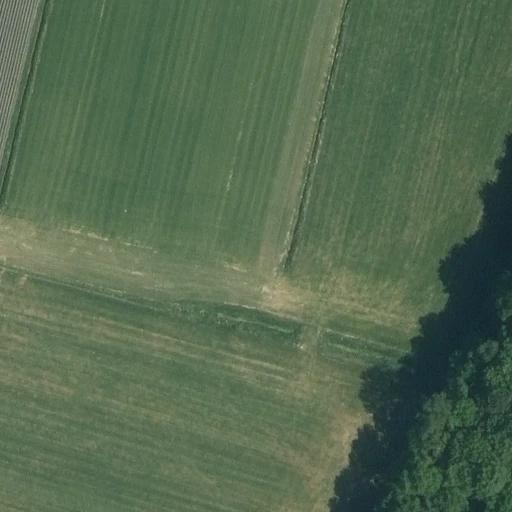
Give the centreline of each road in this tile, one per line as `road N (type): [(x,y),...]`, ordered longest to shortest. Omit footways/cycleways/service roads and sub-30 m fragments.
road 1 (unknown): [(511,338),(431,511)]
road 2 (unclassified): [(458,511),(511,397)]
